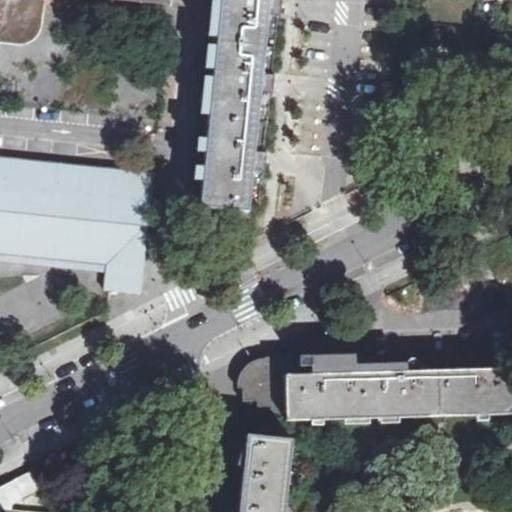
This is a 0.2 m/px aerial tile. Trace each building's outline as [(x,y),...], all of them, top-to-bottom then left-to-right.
[(43,0),(0,0),(0,42),(16,44),(32,40),(40,27),(43,0)] [(221,0),(200,207),(248,212),(252,170),(261,170),(261,158),(262,153),(254,150),(260,93),(269,92),(268,81),(269,75),(262,73),(268,15),(274,15),(277,14),(276,3),(276,0),(221,0)] [(144,93),(148,63),(64,54),(61,84),(144,93)] [(383,150),(364,160),(376,182),(395,171),(383,150)] [(141,294),(153,174),(0,161),(0,253),(107,265),(104,291),(141,294)] [(286,421),(511,414),(511,390),(511,369),(470,370),(468,368),(456,368),(453,371),(418,372),(418,364),(418,361),(416,359),(414,358),(411,357),(407,359),(405,361),(405,364),(405,368),(391,368),(391,373),(322,375),(322,356),(264,357),(264,358),(259,359),(254,361),(250,363),(246,366),(244,369),(242,371),(243,402),(257,401),(257,407),(271,407),(271,413),(286,413),(286,421)] [(284,511),(291,440),(246,436),(246,448),(234,447),(231,473),(243,474),(239,511),(227,511),(226,511),(284,511)] [(34,471),(13,481),(22,500),(43,489),(34,471)] [(22,500),(13,481),(0,487),(0,511),(26,511),(0,510),(22,500)]
